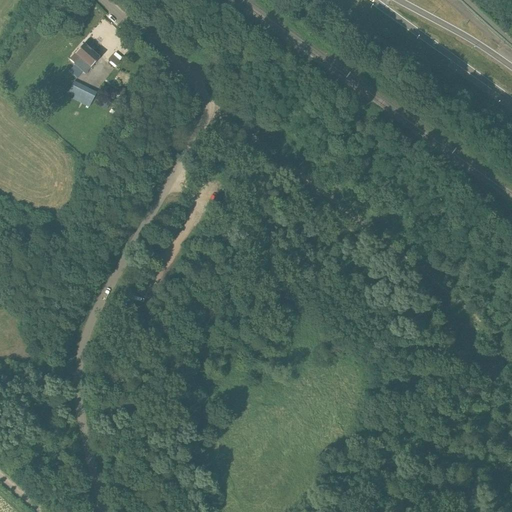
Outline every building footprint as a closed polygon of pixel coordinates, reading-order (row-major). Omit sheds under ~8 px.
[(83,73),(85,74),(99,58),(83,44),(69,60),(74,65),(69,72),(77,78),(83,73)] [(89,107),(96,92),(74,81),(69,91),(75,94),(73,99),(89,107)] [(125,104),(125,89),(116,89),(117,104),(125,104)] [(102,107),(106,110),(111,104),(106,101),(102,107)] [(111,109),(109,112),(117,118),(119,115),(111,109)]
